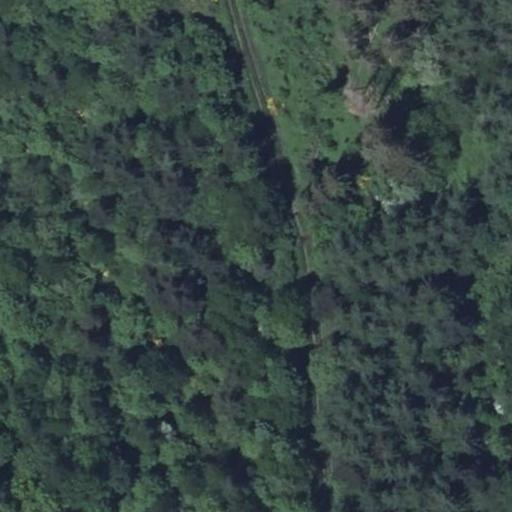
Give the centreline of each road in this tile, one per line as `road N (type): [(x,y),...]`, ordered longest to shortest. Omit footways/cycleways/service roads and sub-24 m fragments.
road 1 (track): [(263,511),(120,245),(0,115)]
road 2 (track): [(304,249),(331,511)]
road 3 (track): [(304,249),(253,106),(230,0)]
